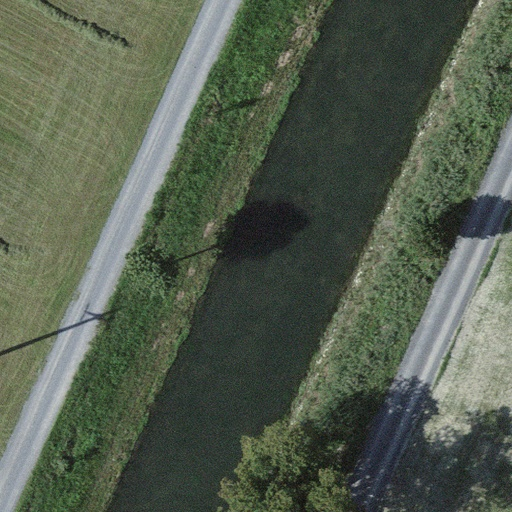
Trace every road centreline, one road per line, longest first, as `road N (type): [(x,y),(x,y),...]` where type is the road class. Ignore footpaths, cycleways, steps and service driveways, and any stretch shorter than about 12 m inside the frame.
road 1 (track): [(236,0),(4,511)]
road 2 (track): [(360,511),(511,179)]
